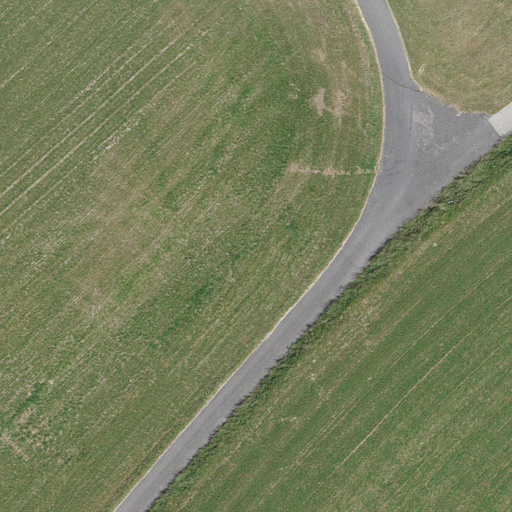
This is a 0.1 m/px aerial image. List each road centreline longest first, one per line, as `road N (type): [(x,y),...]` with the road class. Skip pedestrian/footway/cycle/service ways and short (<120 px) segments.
road 1 (unclassified): [(130,511),(410,190)]
road 2 (unclassified): [(410,190),(394,56),(374,0)]
road 3 (unclassified): [(410,190),(511,117)]
